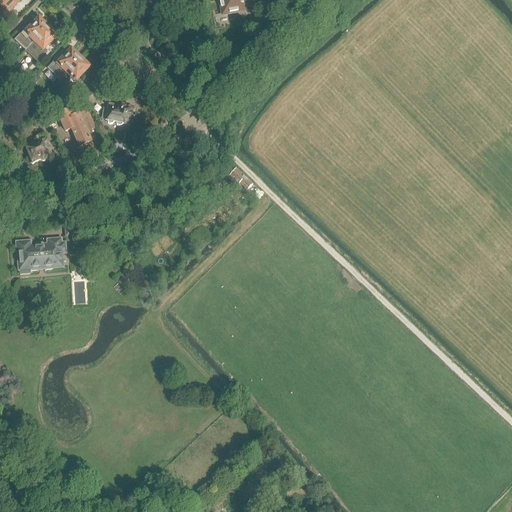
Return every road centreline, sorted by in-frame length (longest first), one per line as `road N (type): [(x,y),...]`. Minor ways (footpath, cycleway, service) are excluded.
road 1 (residential): [(201,128),(0,211)]
road 2 (residential): [(201,128),(340,0)]
road 3 (residential): [(68,1),(201,128)]
